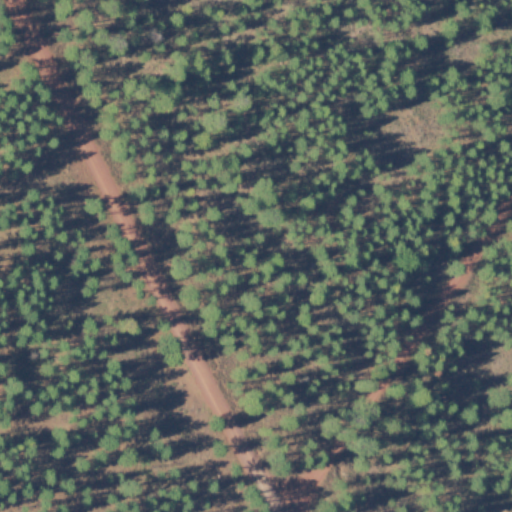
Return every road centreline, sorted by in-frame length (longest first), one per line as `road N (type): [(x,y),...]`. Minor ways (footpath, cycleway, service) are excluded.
road 1 (residential): [(269,511),(10,0)]
road 2 (track): [(296,511),(511,198)]
